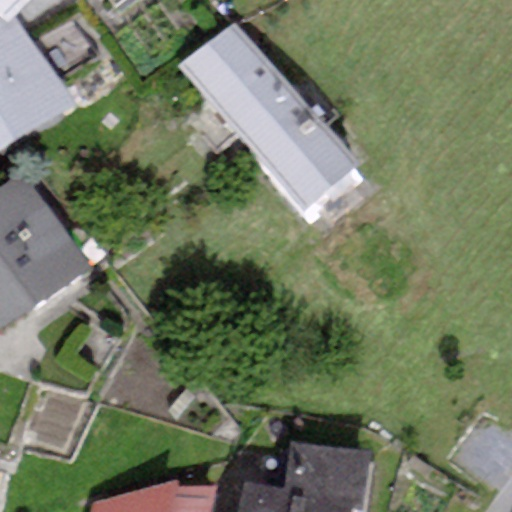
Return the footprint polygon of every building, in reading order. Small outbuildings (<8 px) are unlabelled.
[(55,0),(0,0),(0,41),(7,48),(20,35),(55,0)] [(0,41),(0,169),(71,127),(51,93),(98,65),(71,20),(27,46),(20,35),(7,48),(0,41)] [(233,34),(177,78),(204,112),(191,122),(218,155),(230,146),(304,240),(361,196),(233,34)] [(21,189),(0,202),(0,347),(88,290),(21,189)] [(283,488),(243,481),(237,511),(350,511),(351,508),(363,509),(370,452),(290,441),(283,488)] [(176,480),(93,503),(90,511),(211,511),(214,486),(176,486),(176,480)]
